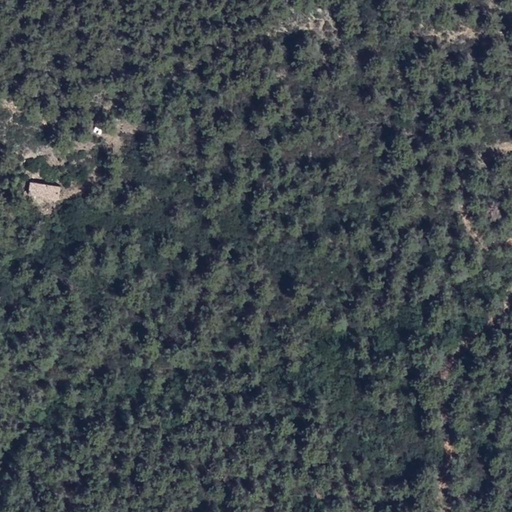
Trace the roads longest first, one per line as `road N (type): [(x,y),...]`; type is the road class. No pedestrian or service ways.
road 1 (track): [(511,293),(437,396),(446,511)]
road 2 (track): [(511,148),(483,152),(459,174),(465,224),(511,249)]
